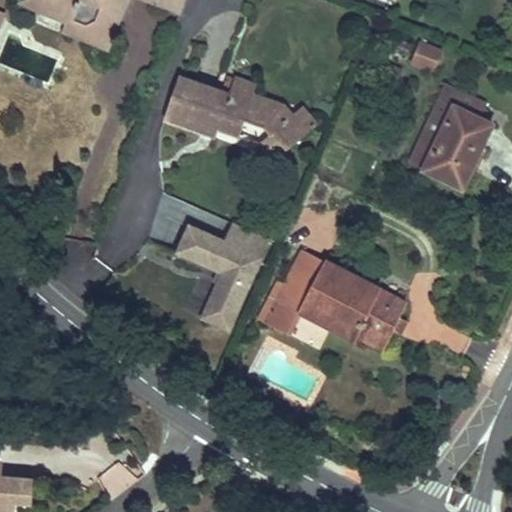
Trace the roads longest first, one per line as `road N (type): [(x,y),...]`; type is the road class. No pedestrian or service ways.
road 1 (tertiary): [(0,255),(206,425)]
road 2 (tertiary): [(206,425),(376,511)]
road 3 (tertiary): [(451,511),(511,381)]
road 4 (residential): [(206,425),(162,478),(117,511)]
